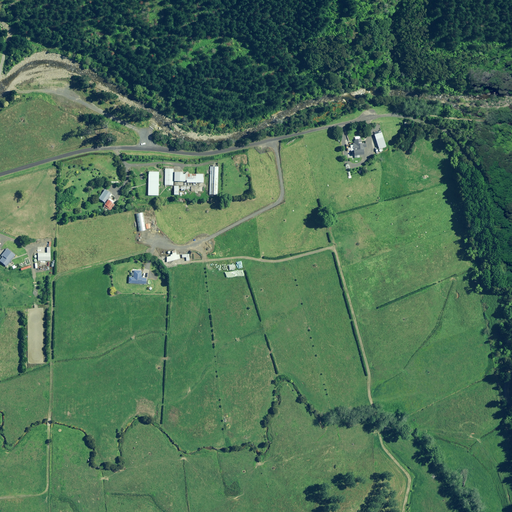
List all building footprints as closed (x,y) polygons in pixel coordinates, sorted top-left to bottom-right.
[(380,129),(373,131),(379,149),(386,146),(380,129)] [(361,138),(354,138),(354,143),(352,143),(353,145),(350,145),(350,151),(353,150),(353,158),(359,157),(359,155),(363,155),(363,142),(361,142),(361,138)] [(218,166),(210,166),(209,194),(217,195),(218,166)] [(173,169),(165,169),(164,185),(173,185),(173,181),(173,172),(173,169)] [(158,195),(159,172),(148,172),(147,195),(158,195)] [(192,174),(182,174),(182,172),(174,172),(174,181),(179,181),(179,185),(184,185),(184,180),(186,180),(186,182),(203,182),(203,174),(196,174),(196,176),(192,176),(192,174)] [(104,203),(108,198),(110,193),(104,189),(98,198),(104,203)] [(113,201),(109,198),(105,203),(103,206),(110,211),(114,204),(112,203),(113,201)] [(145,230),(142,213),(136,214),(138,231),(145,230)] [(15,255),(6,248),(1,255),(2,256),(0,258),(0,261),(6,266),(15,255)] [(176,255),(175,250),(171,251),(172,254),(170,255),(170,256),(166,257),(166,262),(179,258),(178,254),(176,255)] [(141,271),(133,270),(133,277),(128,277),(128,283),(146,284),(146,278),(141,278),(141,271)]
